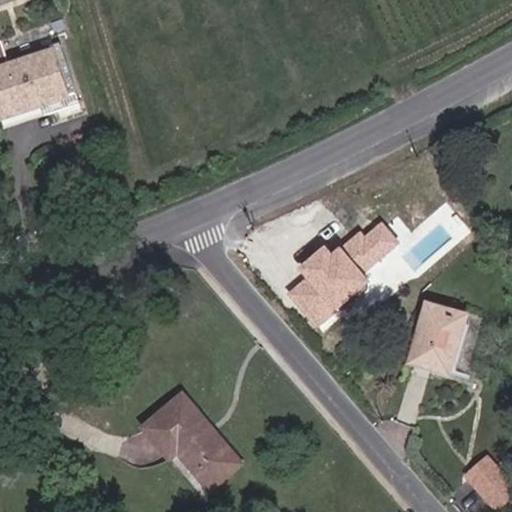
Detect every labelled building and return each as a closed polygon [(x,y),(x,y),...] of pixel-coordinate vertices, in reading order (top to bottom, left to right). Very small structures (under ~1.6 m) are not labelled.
[(80,106),(60,45),(51,48),(53,54),(10,68),(1,42),(0,42),(0,117),(1,120),(44,107),(47,117),(80,106)] [(4,130),(47,117),(44,107),(1,120),(4,130)] [(400,244),(382,222),(365,236),(360,231),(342,246),(364,273),(400,244)] [(368,281),(338,247),(331,253),(325,247),(299,270),(306,278),(286,295),(314,327),(368,281)] [(452,376),(469,318),(430,307),(412,365),(452,376)] [(225,449),(198,417),(200,415),(184,396),(145,429),(171,461),(179,455),(212,492),(243,465),(227,447),(225,449)] [(511,496),(511,486),(490,461),(469,479),(496,510),(511,496)]
